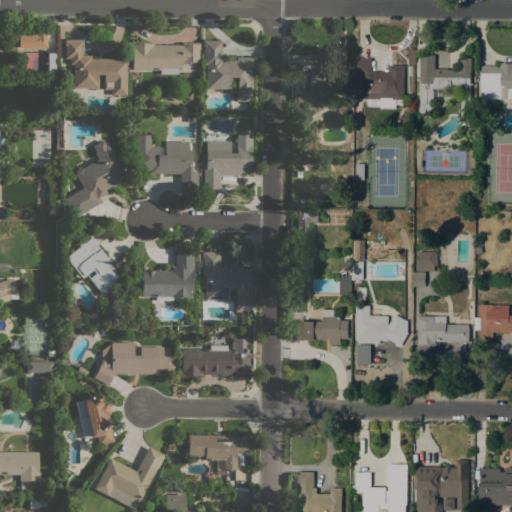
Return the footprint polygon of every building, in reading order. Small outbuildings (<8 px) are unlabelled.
[(44,41),(44,32),(24,31),(24,41),(44,41)] [(81,40),(81,55),(90,55),(90,59),(126,59),(126,64),(125,64),(125,94),(110,94),(110,89),(103,89),(103,74),(97,74),(97,87),(73,87),(73,63),(70,63),(70,58),(64,58),(64,45),(64,39),(81,40)] [(180,44),(180,42),(199,42),(199,49),(198,49),(198,63),(180,62),(180,70),(177,70),(177,74),(159,73),(159,70),(131,70),(131,48),(130,48),(130,41),(153,42),(153,44),(180,44)] [(252,100),(235,100),(235,97),(236,97),(236,76),(229,76),(229,88),(206,88),(206,64),(203,64),(203,46),(203,41),(220,41),(220,57),(223,57),(223,60),(235,60),(235,57),(252,57),(252,100)] [(55,52),(55,73),(47,73),(47,52),(55,52)] [(433,113),(420,113),(419,55),(434,55),(434,69),(448,69),(448,70),(459,70),(459,66),(460,66),(460,58),(471,58),(471,77),(470,77),(470,116),(461,116),(461,88),(433,88),(433,102),(433,103),(433,112),(433,113)] [(361,74),(354,74),(354,58),(371,58),(371,71),(378,71),(378,72),(389,72),(389,65),(404,65),(404,69),(403,99),(403,105),(396,105),(396,109),(380,109),(380,107),(368,107),(367,106),(367,99),(363,99),(363,76),(361,76),(361,74)] [(301,74),(321,74),(321,64),(346,64),(346,67),(352,67),(352,74),(345,74),(345,91),(301,91),(301,74)] [(507,66),(507,65),(511,65),(511,99),(481,99),(481,66),(507,66)] [(251,173),(239,172),(239,175),(219,175),(219,189),(201,189),(201,181),(202,181),(203,165),(205,165),(205,141),(229,141),(229,153),(235,153),(235,132),(235,129),(251,129),(251,173)] [(149,170),(135,169),(135,164),(136,134),(150,134),(150,146),(158,146),(158,153),(157,153),(157,154),(164,154),(164,141),(188,141),(188,165),(191,165),(191,171),(196,171),(196,182),(197,182),(197,189),(179,189),(179,173),(149,173),(149,170)] [(126,177),(97,194),(101,201),(74,218),(62,199),(82,187),(74,172),(97,158),(94,152),(95,152),(92,146),(102,140),(102,141),(106,139),(109,143),(106,144),(126,177)] [(364,180),(355,180),(355,163),(364,164),(364,180)] [(318,222),(309,222),(307,248),(294,247),(296,223),(295,223),(296,209),(318,211),(318,222)] [(111,263),(109,264),(122,279),(103,295),(85,274),(81,278),(65,258),(79,246),(77,244),(81,240),(83,243),(89,238),(86,234),(98,224),(107,235),(95,245),(111,263)] [(364,261),(353,261),(353,240),(363,240),(364,261)] [(171,271),(171,266),(174,266),(174,250),(182,250),(182,251),(192,252),(192,269),(189,269),(189,297),(180,297),(180,300),(175,300),(175,297),(173,297),(173,300),(155,300),(155,296),(141,296),(141,271),(171,271)] [(418,252),(435,251),(435,252),(437,252),(437,265),(435,265),(435,266),(434,266),(434,271),(418,271),(418,252)] [(202,257),(201,257),(201,252),(219,252),(219,268),(222,268),(222,271),(234,271),(234,268),(250,268),(250,311),(234,311),(234,308),(236,308),(236,288),(228,288),(228,299),(204,299),(204,275),(202,275),(202,257)] [(292,276),(292,253),(307,254),(307,276),(292,276)] [(363,281),(351,281),(351,262),(363,262),(363,281)] [(425,287),(413,286),(413,272),(425,272),(425,287)] [(0,280),(12,277),(16,292),(0,296),(0,280)] [(339,277),(351,277),(351,294),(340,295),(339,277)] [(369,316),(388,315),(388,326),(395,314),(405,320),(407,320),(407,330),(405,330),(396,344),(387,338),(378,338),(378,343),(369,343),(369,341),(355,341),(356,305),(369,305),(369,316)] [(480,305),(508,305),(508,315),(511,315),(511,332),(492,332),(492,338),(480,338),(480,314),(480,305)] [(293,322),(322,321),(322,310),(336,310),(336,316),(340,316),(340,320),(348,320),(348,339),(340,339),(340,344),(330,345),(330,339),(293,340),(293,322)] [(445,316),(445,324),(468,325),(468,328),(469,328),(469,339),(468,339),(468,342),(435,342),(435,344),(423,344),(423,345),(417,345),(417,316),(445,316)] [(209,349),(209,345),(226,345),(226,349),(230,349),(230,341),(231,341),(231,337),(248,337),(248,344),(247,344),(247,352),(245,354),(245,355),(248,356),(248,377),(229,377),(229,374),(226,374),(225,375),(219,376),(218,374),(201,374),(201,377),(179,377),(179,370),(181,370),(181,349),(209,349)] [(8,346),(15,339),(20,344),(13,351),(8,346)] [(113,374),(107,386),(92,377),(100,362),(101,363),(101,350),(102,350),(102,349),(103,349),(103,348),(104,348),(104,347),(106,347),(106,346),(107,346),(107,345),(108,345),(110,345),(110,342),(133,342),(133,355),(139,355),(139,347),(162,347),(162,355),(173,355),(173,371),(159,371),(159,374),(113,374)] [(25,361),(52,361),(52,372),(25,372),(25,361)] [(87,371),(84,375),(76,371),(78,366),(87,371)] [(100,395),(101,403),(106,402),(108,414),(106,414),(112,441),(105,443),(106,448),(99,450),(98,444),(97,444),(95,436),(83,439),(74,401),(100,395)] [(224,468),(224,471),(217,471),(217,460),(204,460),(204,456),(198,456),(198,457),(195,457),(195,455),(187,455),(187,435),(246,435),(246,452),(235,452),(235,469),(224,468)] [(93,488),(109,457),(135,471),(147,446),(162,454),(161,456),(163,456),(157,468),(156,467),(134,509),(93,488)] [(0,451),(38,451),(38,471),(38,480),(19,480),(19,474),(0,474),(0,451)] [(441,467),(441,468),(445,468),(445,464),(451,464),(451,468),(457,467),(456,460),(468,460),(468,509),(457,509),(457,496),(438,496),(438,500),(442,505),(442,511),(415,511),(416,467),(441,467)] [(406,505),(405,505),(405,511),(363,511),(363,506),(362,506),(362,492),(355,492),(355,473),(371,473),(370,487),(386,487),(386,491),(388,491),(388,486),(387,486),(387,464),(407,464),(406,505)] [(499,469),(500,472),(505,472),(505,467),(511,467),(511,505),(481,505),(480,469),(499,469)] [(314,488),(317,488),(317,494),(330,494),(330,488),(341,488),(341,511),(303,511),(303,500),(296,500),(296,475),(298,475),(298,472),(314,472),(314,488)] [(184,511),(164,511),(164,494),(184,494),(184,511)] [(454,498),(454,510),(443,510),(443,498),(454,498)]
